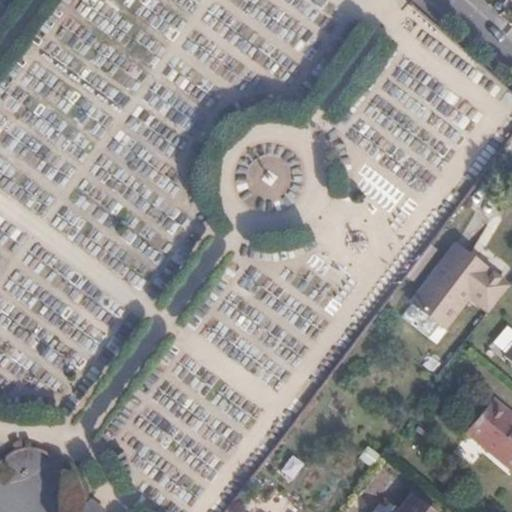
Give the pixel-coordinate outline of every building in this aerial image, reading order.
[(409,304),(442,330),(466,300),(486,274),(454,248),(409,304)] [(505,289),(486,274),(466,300),(485,316),(505,289)] [(511,343),(501,355),(511,365),(511,343)] [(511,463),(511,426),(482,401),(454,435),(502,476),(511,463)] [(363,462),(370,468),(379,456),(372,450),(363,462)] [(428,511),(410,497),(397,511),(428,511)]
